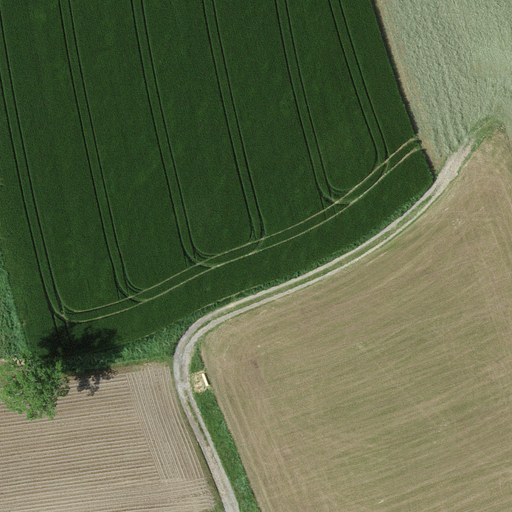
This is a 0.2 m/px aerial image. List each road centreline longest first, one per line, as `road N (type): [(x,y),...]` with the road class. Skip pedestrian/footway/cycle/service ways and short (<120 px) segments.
road 1 (track): [(477,124),(383,224),(209,309),(169,344)]
road 2 (track): [(86,354),(169,344),(230,511)]
